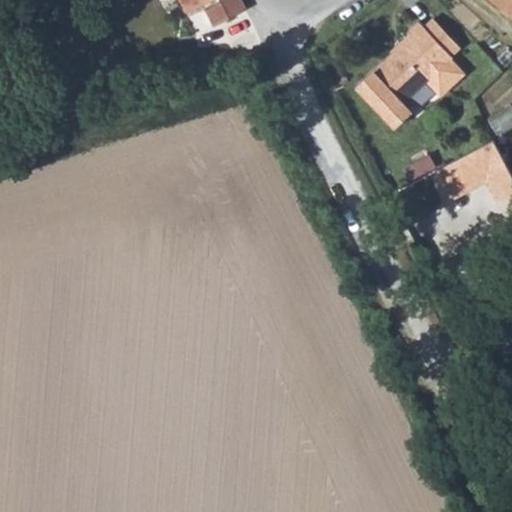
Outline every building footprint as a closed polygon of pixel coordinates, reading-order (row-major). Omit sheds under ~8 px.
[(238,0),(178,0),(185,14),(199,8),(211,32),(240,19),(247,16),(238,0)] [(456,29),(430,0),(423,0),(411,11),(440,45),(456,29)] [(409,10),(396,21),(400,25),(343,77),(381,118),(401,100),(392,90),(414,69),(428,85),(453,62),(439,47),(441,46),(440,45),(411,11),(409,10)] [(114,49),(94,50),(95,72),(115,70),(114,49)] [(10,95),(0,95),(0,124),(12,123),(10,95)] [(511,185),(490,141),(468,152),(490,197),(511,185)]
